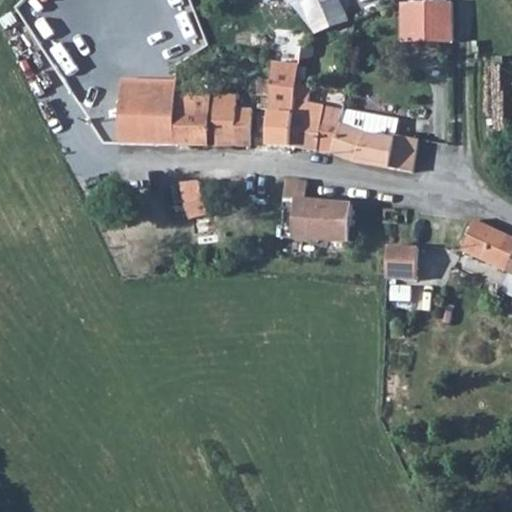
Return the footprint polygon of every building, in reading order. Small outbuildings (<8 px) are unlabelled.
[(301,0),(316,35),(353,20),(345,0),(301,0)] [(460,0),(449,0),(431,0),(430,41),(459,42),(460,0)] [(176,146),(236,147),(236,113),(237,95),(194,96),(193,102),(179,103),(178,108),(176,146)] [(131,145),(176,146),(178,108),(133,108),(131,145)] [(236,147),(251,147),(254,115),(236,113),(236,147)] [(251,147),(271,148),(275,117),(254,115),(251,147)] [(271,148),(294,148),(294,119),(284,117),(275,117),(271,148)] [(300,148),(334,154),(347,129),(294,119),(294,148),(300,148)] [(412,176),(416,139),(392,137),(391,143),(369,138),(347,129),(334,154),(358,167),(412,176)] [(120,145),(106,143),(99,143),(97,160),(116,162),(120,145)] [(200,182),(166,188),(172,219),(206,213),(200,182)] [(288,183),(284,212),(297,213),(295,242),(351,248),(355,207),(305,203),(305,184),(288,183)] [(511,240),(474,222),(459,254),(511,281),(511,240)] [(421,246),(391,245),(390,279),(419,279),(421,246)] [(396,280),(395,298),(416,299),(416,281),(396,280)]
